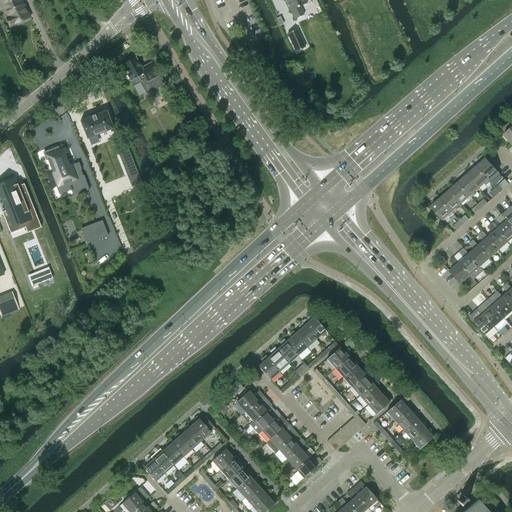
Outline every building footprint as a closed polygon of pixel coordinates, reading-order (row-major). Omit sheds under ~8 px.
[(21,0),(0,0),(9,17),(6,19),(10,26),(30,18),(21,0)] [(284,0),(290,11),(291,10),(295,19),(303,15),(299,6),(307,3),(305,0),(284,0)] [(287,33),(296,51),(305,47),(296,29),(287,33)] [(123,64),(122,64),(126,72),(125,72),(126,73),(125,74),(129,81),(130,81),(133,87),(142,83),(148,94),(164,86),(151,63),(152,65),(142,71),(135,57),(129,61),(128,60),(123,63),(123,64)] [(106,111),(80,121),(87,139),(113,128),(106,111)] [(511,144),(511,143),(511,126),(503,135),(511,144)] [(84,190),(89,188),(77,163),(69,167),(63,151),(59,152),(58,148),(45,152),(48,160),(47,160),(52,172),(53,172),(58,185),(68,181),(70,187),(71,191),(72,190),(73,194),(84,190)] [(486,158),(476,166),(488,180),(490,182),(500,174),(498,172),(486,158)] [(132,160),(123,164),(127,175),(136,172),(132,160)] [(488,180),(476,166),(467,175),(479,188),(488,180)] [(467,175),(458,183),(470,196),(479,188),(467,175)] [(38,221),(27,192),(22,194),(15,177),(0,183),(0,198),(8,195),(13,207),(2,212),(10,233),(11,233),(26,227),(25,224),(37,219),(38,221)] [(505,179),(498,185),(503,190),(509,184),(505,179)] [(458,183),(449,191),(461,204),(470,196),(458,183)] [(495,188),(489,193),(490,194),(493,198),(494,198),(500,193),(496,188),(495,188)] [(449,191),(440,199),(452,212),(461,204),(449,191)] [(442,221),(452,212),(440,199),(430,207),(442,221)] [(484,199),(478,205),(481,209),(487,203),(484,199)] [(475,214),(481,209),(478,205),(472,210),(475,214)] [(511,207),(502,215),(511,226),(511,207)] [(502,224),(497,229),(509,242),(511,239),(511,226),(502,215),(497,219),(502,224)] [(465,216),(459,221),(463,225),(469,220),(465,216)] [(102,221),(83,229),(88,243),(86,243),(86,244),(108,236),(102,220),(101,220),(102,221)] [(463,225),(459,221),(453,226),(457,230),(463,225)] [(492,233),(488,237),(499,250),(509,242),(497,229),(492,224),(488,228),(492,233)] [(483,241),(478,246),(490,259),(499,250),(488,237),(483,232),(478,236),(483,241)] [(473,250),(469,254),(480,267),(490,259),(478,246),(473,240),(469,245),(473,250)] [(464,258),(459,262),(471,276),(474,279),(483,271),(480,267),(469,254),(464,249),(459,253),(464,258)] [(461,284),(471,276),(459,262),(454,257),(450,261),(454,267),(449,271),(461,284)] [(36,275),(28,278),(32,286),(52,278),(49,270),(36,275)] [(507,293),(502,297),(511,307),(511,288),(511,289),(507,283),(502,287),(507,293)] [(498,301),(493,305),(504,319),(511,311),(511,307),(502,297),(498,292),(493,296),(498,301)] [(485,306),(480,310),(495,327),(504,319),(493,305),(488,300),(483,304),(485,306)] [(15,302),(0,308),(0,312),(1,316),(18,309),(15,302)] [(485,336),(495,327),(480,310),(479,309),(469,317),(474,322),(473,323),(485,336)] [(304,325),(316,339),(325,331),(326,331),(311,315),(308,317),(310,320),(304,325)] [(307,347),(316,339),(304,325),(302,323),(299,325),(301,328),(295,333),(295,334),(307,347)] [(504,327),(499,331),(502,335),(507,331),(504,327)] [(286,341),(286,342),(298,355),(302,360),(310,352),(307,348),(307,347),(295,334),(295,333),(293,331),(290,333),(292,336),(286,341)] [(276,350),(289,363),(298,355),(286,342),(286,341),(284,339),(281,342),(283,344),(277,350),(276,350)] [(327,348),(330,351),(337,344),(335,341),(327,348)] [(267,358),(279,372),(289,363),(276,350),(277,350),(274,347),(271,350),(271,353),(272,354),(267,358)] [(348,356),(348,357),(351,354),(348,352),(346,354),(340,348),(340,347),(326,359),(326,360),(327,360),(335,369),(348,356)] [(318,356),(321,359),(328,352),(325,349),(318,356)] [(267,358),(265,355),(262,358),(261,361),(262,362),(258,366),(270,380),(279,372),(267,358)] [(348,356),(335,369),(343,378),(356,366),(357,366),(359,364),(356,361),(354,363),(348,357),(348,356)] [(309,364),(311,367),(319,361),(316,358),(309,364)] [(300,372),(302,375),(310,369),(307,366),(300,372)] [(356,366),(343,378),(351,387),(365,375),(367,373),(365,370),(362,372),(357,366),(356,366)] [(317,370),(314,373),(321,381),(324,378),(317,370)] [(290,381),(293,384),(300,377),(298,374),(290,381)] [(373,384),(375,382),(373,379),(370,381),(365,375),(351,387),(359,396),(373,384)] [(326,380),(323,382),(329,390),(332,387),(326,380)] [(227,389),(234,396),(235,395),(243,388),(236,381),(227,389)] [(289,382),(281,389),(284,392),(291,385),(289,382)] [(381,393),(383,391),(381,388),(378,390),(373,384),(359,396),(367,405),(381,393)] [(334,389),(331,391),(337,399),(340,396),(334,389)] [(241,415),(244,412),(261,397),(263,396),(258,391),(253,396),(249,391),(238,400),(235,395),(234,396),(233,397),(237,401),(236,402),(232,406),(240,415),(241,415)] [(381,393),(367,405),(375,414),(375,415),(392,400),(389,397),(387,400),(381,393)] [(244,412),(252,421),(253,421),(269,406),(271,405),(267,401),(265,402),(261,397),(244,412)] [(339,401),(345,408),(348,405),(342,398),(339,401)] [(387,412),(394,421),(408,409),(411,407),(408,404),(406,406),(400,400),(386,412),(387,412)] [(355,413),(348,405),(345,408),(352,415),(355,413)] [(257,434),(261,431),(278,416),(279,415),(275,410),(274,411),(269,406),(253,421),(252,421),(249,425),(257,434)] [(416,418),(419,416),(416,413),(414,416),(408,409),(394,421),(403,430),(416,418)] [(357,415),(354,417),(362,427),(365,424),(357,415)] [(189,427),(201,441),(210,433),(211,432),(209,431),(214,427),(205,416),(200,420),(196,416),(194,419),(196,421),(189,427)] [(261,431),(269,440),(288,424),(284,420),(282,421),(278,416),(261,431)] [(354,417),(349,421),(357,431),(362,427),(354,417)] [(424,427),(425,428),(427,425),(424,423),(422,425),(416,418),(403,430),(411,440),(424,427)] [(349,421),(344,425),(353,435),(357,431),(349,421)] [(377,423),(374,426),(381,433),(384,431),(377,423)] [(189,427),(187,424),(184,427),(187,429),(180,435),(192,449),(201,441),(189,427)] [(269,440),(266,444),(274,453),(278,450),(291,438),(296,434),(292,429),(291,430),(287,425),(269,440)] [(344,425),(340,429),(348,439),(353,435),(344,425)] [(424,427),(411,440),(419,449),(435,435),(433,432),(430,434),(425,428),(424,427)] [(340,429),(335,433),(344,443),(348,439),(340,429)] [(183,457),(192,449),(180,435),(178,432),(175,435),(177,437),(171,443),(183,457)] [(385,432),(382,435),(389,442),(392,440),(385,432)] [(340,446),(344,443),(335,433),(331,437),(340,446)] [(335,451),(340,446),(331,437),(326,441),(335,451)] [(286,459),(299,448),(305,443),(301,439),(295,443),(291,438),(278,450),(286,459)] [(162,451),(174,465),(178,470),(187,462),(183,457),(171,443),(169,440),(166,443),(168,445),(162,451)] [(394,441),(391,444),(397,452),(400,449),(394,441)] [(215,452),(223,446),(220,443),(212,449),(215,452)] [(295,469),(308,457),(313,453),(309,448),(304,453),(299,448),(286,459),(295,469)] [(153,459),(165,473),(174,465),(162,451),(160,449),(151,457),(153,459)] [(212,461),(220,470),(234,458),(236,456),(233,453),(231,452),(229,453),(226,449),(225,449),(211,461),(212,461)] [(213,454),(211,451),(203,458),(206,461),(213,454)] [(406,461),(409,458),(402,451),(399,453),(406,461)] [(234,458),(220,470),(228,479),(242,467),(244,465),(236,456),(234,458)] [(153,459),(151,457),(147,460),(147,463),(148,464),(144,467),(143,467),(143,468),(155,482),(156,481),(165,473),(153,459)] [(312,462),(308,457),(295,469),(303,479),(316,467),(322,462),(321,462),(317,458),(312,462)] [(194,466),(197,469),(204,462),(201,459),(194,466)] [(242,467),(228,479),(236,489),(250,476),(250,477),(253,474),(244,465),(242,467)] [(195,470),(192,467),(185,474),(187,477),(195,470)] [(203,472),(200,475),(206,482),(209,480),(203,472)] [(186,478),(183,475),(175,482),(178,485),(186,478)] [(258,486),(261,484),(258,481),(256,483),(250,477),(250,476),(236,489),(244,498),(258,486)] [(211,481),(208,484),(215,491),(218,489),(211,481)] [(352,491),(371,511),(380,504),(377,500),(360,481),(360,482),(356,486),(357,487),(352,491)] [(166,490),(169,493),(176,487),(174,484),(166,490)] [(266,495),(269,493),(266,489),(263,489),(262,490),(258,486),(244,498),(253,507),(266,495)] [(138,488),(121,504),(128,511),(131,511),(143,502),(148,497),(144,493),(143,493),(138,488)] [(219,490),(216,493),(223,501),(226,498),(219,490)] [(351,499),(346,504),(353,511),(370,511),(371,511),(352,491),(351,490),(346,494),(351,499)] [(266,495),(253,507),(256,511),(265,511),(277,502),(274,499),(272,501),(266,495)] [(337,511),(336,511),(353,511),(346,504),(342,498),(337,502),(342,508),(337,511)] [(488,511),(485,508),(486,507),(485,506),(484,507),(477,499),(470,506),(463,511),(488,511)] [(231,509),(234,507),(227,500),(224,502),(231,509)] [(147,507),(143,502),(131,511),(150,511),(151,511),(157,507),(152,502),(147,507)]
